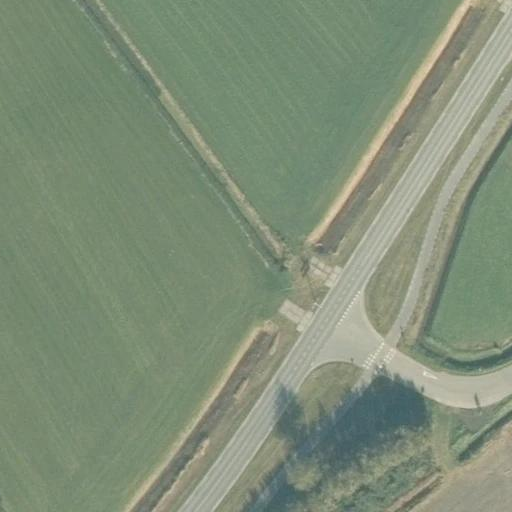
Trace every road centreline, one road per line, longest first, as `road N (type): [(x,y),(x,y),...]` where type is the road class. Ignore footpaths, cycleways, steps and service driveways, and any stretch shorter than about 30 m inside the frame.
road 1 (primary): [(324,322),(511,29)]
road 2 (primary): [(194,511),(324,322)]
road 3 (tertiary): [(324,322),(437,385),(465,391),(511,377)]
